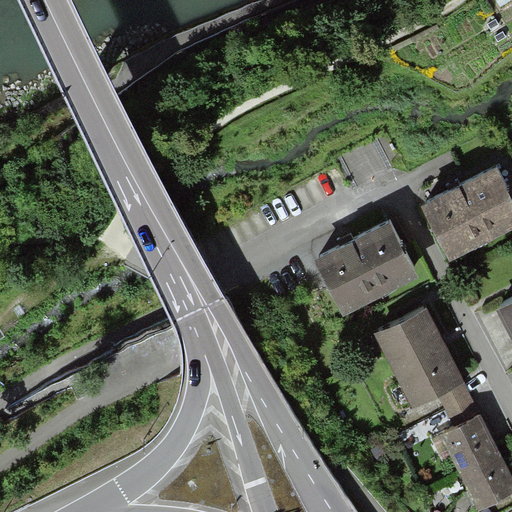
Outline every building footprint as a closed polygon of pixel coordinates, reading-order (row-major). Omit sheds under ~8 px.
[(511,196),(497,165),(421,203),(445,252),(511,219),(511,196)] [(388,217),(311,255),(337,306),(413,268),(388,217)] [(511,297),(496,305),(511,338),(511,297)] [(460,379),(424,305),(376,329),(412,402),(431,393),(460,379)] [(475,410),(460,379),(431,393),(447,425),(475,410)] [(511,481),(475,410),(447,425),(435,431),(474,506),(511,486),(511,481)]
